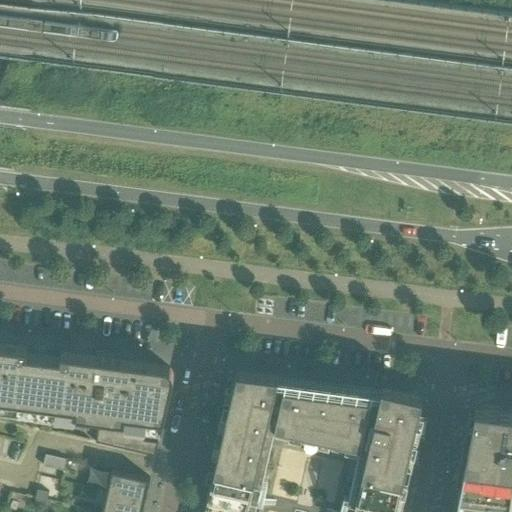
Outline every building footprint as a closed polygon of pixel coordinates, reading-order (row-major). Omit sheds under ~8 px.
[(0,397),(36,402),(43,354),(26,352),(26,346),(0,342),(0,397)] [(43,354),(36,402),(77,407),(76,414),(99,417),(95,442),(155,455),(158,441),(145,440),(148,416),(163,418),(173,378),(173,375),(173,373),(172,371),(171,369),(170,367),(168,366),(166,365),(163,364),(120,358),(95,355),(60,351),(60,357),(43,354)] [(253,511),(344,511),(358,449),(371,452),(377,426),(412,434),(422,393),(381,384),(379,392),(277,379),(278,375),(236,369),(230,396),(287,409),(283,425),(274,423),(253,511)] [(204,511),(205,511),(253,511),(274,423),(283,425),(287,409),(230,396),(204,511)] [(511,511),(511,409),(475,404),(454,511),(511,511)] [(358,449),(344,511),(394,511),(412,434),(377,426),(371,452),(358,449)] [(45,453),(44,461),(55,463),(57,456),(45,453)] [(112,468),(107,490),(145,499),(150,477),(112,468)] [(37,488),(36,496),(47,499),(49,491),(37,488)] [(107,490),(102,511),(104,511),(141,511),(145,499),(107,490)] [(47,499),(36,496),(34,504),(45,507),(47,499)]
